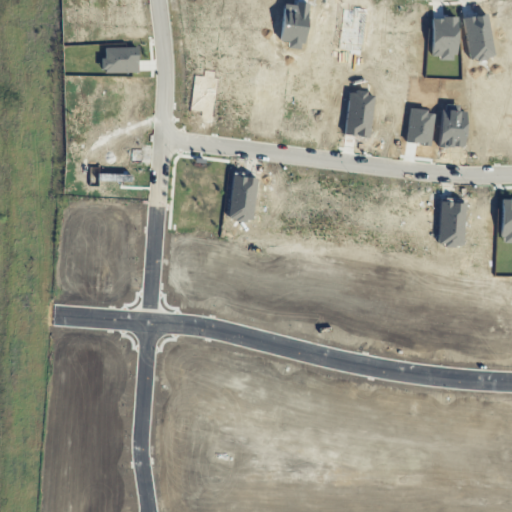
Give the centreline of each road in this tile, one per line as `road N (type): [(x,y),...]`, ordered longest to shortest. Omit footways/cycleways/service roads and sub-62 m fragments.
road 1 (residential): [(159,0),(165,68),(145,414),(148,511)]
road 2 (residential): [(511,380),(417,374),(221,331),(58,315)]
road 3 (residential): [(162,141),(436,173),(511,173)]
